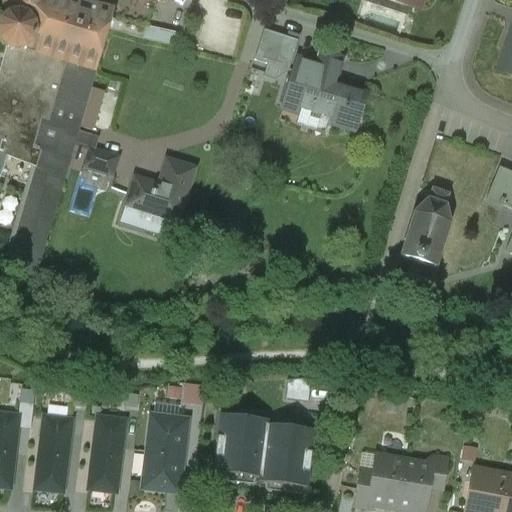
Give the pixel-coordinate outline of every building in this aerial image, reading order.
[(87,8),(60,1),(60,0),(5,0),(4,6),(7,18),(11,17),(15,16),(21,17),(25,18),(29,22),(32,27),(33,33),(33,39),(30,44),(27,48),(21,51),(95,73),(107,30),(112,14),(111,14),(87,8)] [(89,0),(87,8),(111,14),(114,0),(89,0)] [(153,0),(114,0),(111,14),(112,14),(107,30),(142,40),(153,0)] [(384,0),(385,0),(417,11),(420,0),(384,0)] [(33,39),(33,33),(32,27),(29,22),(25,18),(21,17),(15,16),(11,17),(7,18),(2,22),(0,25),(0,42),(2,46),(7,50),(15,52),(21,51),(27,48),(30,44),(33,39)] [(298,42),(263,31),(254,61),(288,72),(298,42)] [(511,34),(499,72),(511,76),(511,34)] [(95,73),(21,51),(15,52),(7,50),(0,73),(0,171),(2,167),(5,155),(34,167),(10,249),(24,253),(18,272),(30,283),(31,283),(75,131),(77,132),(95,73)] [(343,60),(321,53),(316,70),(309,70),(309,65),(301,63),(300,62),(294,72),(293,72),(281,110),(283,111),(285,105),(329,118),(327,124),(356,133),(360,120),(358,120),(366,94),(364,94),(363,96),(332,87),(340,60),(343,61),(343,60)] [(116,159),(88,150),(83,166),(112,175),(116,159)] [(159,188),(135,181),(127,206),(122,222),(140,228),(145,212),(176,222),(192,171),(167,162),(159,188)] [(511,174),(498,169),(485,203),(500,209),(501,207),(511,211),(511,234),(505,253),(511,256),(511,174)] [(448,196),(431,190),(427,201),(414,214),(401,257),(435,268),(449,225),(445,207),(448,196)] [(311,379),(286,382),(284,401),(308,404),(311,379)] [(204,388),(184,385),(182,406),(201,408),(204,388)] [(36,392),(25,392),(25,415),(36,415),(36,392)] [(17,418),(0,416),(0,451),(13,453),(17,418)] [(187,421),(150,416),(146,453),(182,457),(187,421)] [(268,422),(219,416),(212,473),(259,479),(258,483),(307,489),(314,432),(268,426),(268,422)] [(70,422),(44,419),(39,454),(66,458),(70,422)] [(123,422),(97,419),(93,455),(119,458),(123,422)] [(13,453),(0,451),(0,487),(9,489),(13,453)] [(182,457),(146,453),(141,490),(178,494),(182,457)] [(66,458),(39,454),(35,490),(61,493),(66,458)] [(119,458),(93,455),(88,490),(114,493),(119,458)] [(404,462),(380,458),(375,462),(373,473),(368,505),(371,505),(395,509),(396,509),(404,462)] [(445,461),(435,459),(430,462),(429,466),(431,466),(427,488),(440,490),(445,461)] [(429,466),(404,462),(396,509),(395,509),(395,511),(403,511),(423,511),(427,488),(431,466),(429,466)] [(373,473),(361,471),(355,506),(370,509),(371,505),(368,505),(373,473)] [(503,511),(510,478),(480,472),(477,488),(470,487),(464,511),(503,511)] [(511,511),(511,478),(510,478),(503,511),(511,511)]
